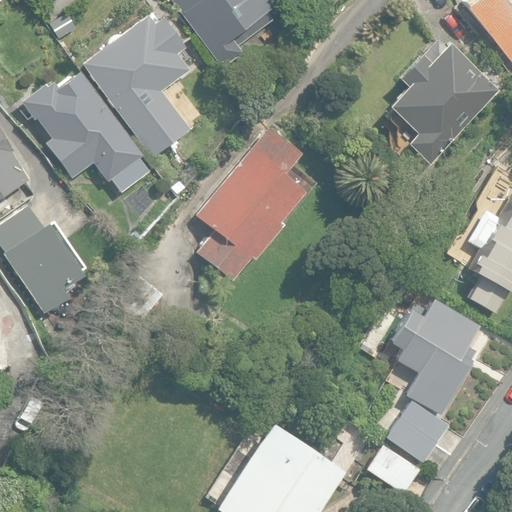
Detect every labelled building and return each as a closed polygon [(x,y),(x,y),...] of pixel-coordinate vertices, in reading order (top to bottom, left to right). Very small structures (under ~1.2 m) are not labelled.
[(42,0),(50,12),(68,1),(68,0),(42,0)] [(169,0),(220,66),(240,51),(230,36),(271,5),(267,0),(169,0)] [(511,64),(511,0),(460,0),(463,5),(463,6),(511,64)] [(441,19),(465,46),(479,34),(454,7),(441,19)] [(124,116),(136,132),(152,120),(139,104),(186,69),(174,53),(183,46),(160,16),(151,22),(145,13),(79,62),(120,119),(121,118),(124,116)] [(404,142),(427,164),(496,90),(476,71),(476,70),(478,69),(470,62),(468,64),(445,41),(426,61),(417,53),(395,77),(403,85),(385,105),(414,132),(404,142)] [(139,154),(76,70),(55,86),(49,79),(43,84),(41,82),(17,100),(32,119),(34,117),(50,137),(43,142),(70,177),(91,161),(105,180),(108,178),(118,192),(147,170),(136,156),(139,154)] [(174,148),(182,158),(188,152),(194,157),(215,131),(197,116),(179,143),(174,148)] [(193,250),(227,278),(247,254),(251,257),(279,223),(275,219),(300,189),(279,172),(296,152),(264,126),(193,213),(192,214),(211,229),(193,250)] [(0,194),(25,178),(0,138),(0,194)] [(465,297),(492,313),(505,289),(511,292),(511,289),(511,189),(497,216),(484,209),(466,240),(477,247),(465,268),(478,275),(466,296),(465,297)] [(38,223),(25,203),(0,219),(0,247),(1,249),(0,248),(0,253),(39,311),(64,296),(58,288),(79,273),(76,270),(82,266),(50,220),(45,224),(42,220),(38,223)] [(113,288),(144,314),(162,293),(131,267),(113,288)] [(403,392),(438,413),(470,359),(459,353),(476,325),(428,296),(417,314),(405,307),(386,340),(399,347),(393,357),(416,371),(403,392)] [(383,435),(421,461),(447,424),(409,398),(383,435)] [(316,511),(343,469),(266,421),(211,508),(217,511),(316,511)] [(363,467),(401,493),(417,468),(379,443),(363,467)]
